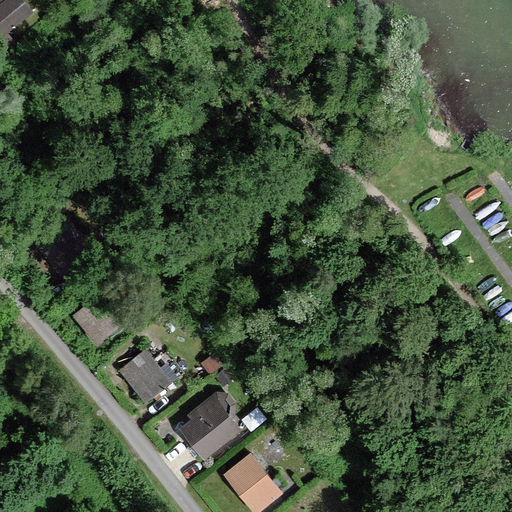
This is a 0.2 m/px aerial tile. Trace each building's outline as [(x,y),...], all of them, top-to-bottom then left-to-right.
[(29,21),(10,0),(0,9),(0,40),(3,44),(29,21)] [(70,278),(50,253),(30,269),(51,294),(70,278)] [(99,293),(69,316),(91,344),(121,321),(99,293)] [(166,383),(141,352),(113,374),(138,405),(166,383)] [(242,431),(210,390),(179,414),(185,422),(174,431),(200,463),(242,431)] [(255,511),(278,494),(246,453),(216,477),(243,511),(255,511)]
